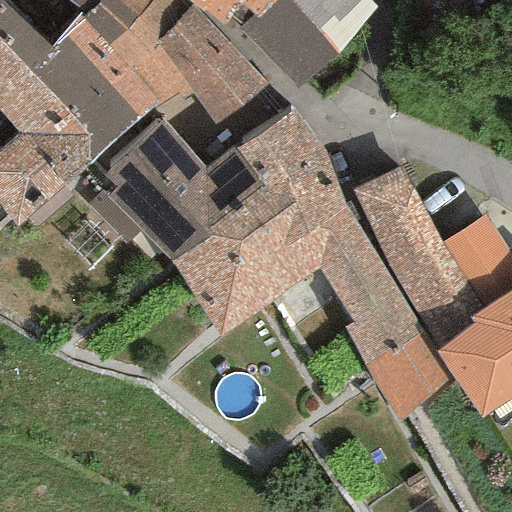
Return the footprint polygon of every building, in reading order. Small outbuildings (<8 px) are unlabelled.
[(0,0),(0,115),(16,132),(0,145),(0,208),(15,228),(61,182),(90,158),(158,104),(106,49),(78,16),(49,46),(1,0),(0,0)] [(66,0),(83,13),(78,16),(106,49),(151,0),(66,0)] [(194,9),(183,0),(151,0),(106,49),(158,104),(174,94),(182,101),(190,93),(214,123),(267,84),(194,9)] [(189,0),(202,10),(222,25),(237,4),(252,16),(269,0),(189,0)] [(269,0),(252,16),(238,30),(297,89),(376,7),(369,0),(269,0)] [(325,156),(288,111),(232,151),(262,188),(203,232),(208,236),(169,261),(217,338),(298,283),(281,250),(344,209),(325,156)] [(204,168),(156,117),(101,172),(90,158),(61,182),(127,244),(138,228),(169,261),(208,236),(203,232),(262,188),(232,151),(204,168)] [(398,169),(351,192),(388,267),(437,348),(472,325),(468,318),(480,310),(441,243),(398,169)] [(397,423),(451,377),(433,350),(344,209),(281,250),(298,283),(317,270),(351,321),(347,325),(341,329),(397,423)] [(511,259),(487,216),(441,243),(480,310),(511,290),(511,259)] [(511,290),(480,310),(468,318),(472,325),(437,348),(433,350),(451,377),(480,419),(511,398),(511,290)]
